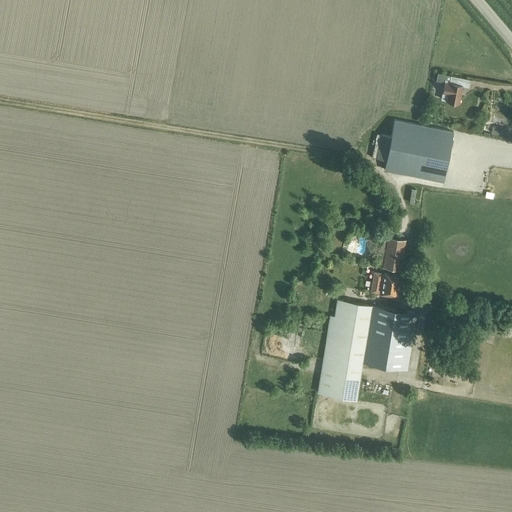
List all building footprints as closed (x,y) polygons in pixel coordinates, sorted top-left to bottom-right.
[(462,86),(468,87),(470,79),(450,75),(449,80),(445,79),(442,92),(441,99),(446,100),(446,101),(458,103),(462,86)] [(384,169),(443,181),(453,131),(394,120),(384,169)] [(375,265),(400,269),(404,239),(380,235),(375,265)] [(370,292),(395,296),(399,274),(374,270),(370,292)] [(306,311),(324,314),(329,284),(311,281),(306,311)] [(361,360),(406,368),(416,311),(337,297),(334,314),(329,314),(317,390),(355,397),(361,360)]
